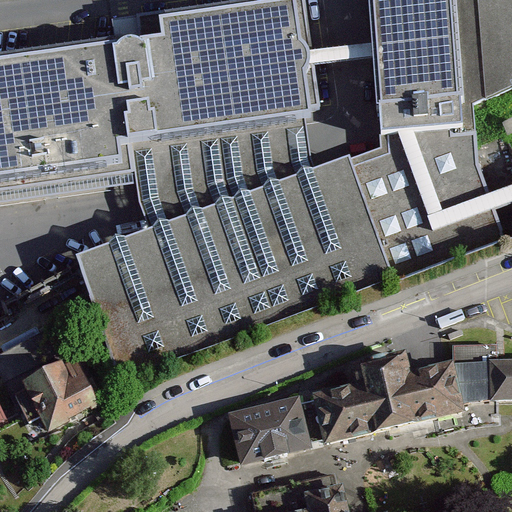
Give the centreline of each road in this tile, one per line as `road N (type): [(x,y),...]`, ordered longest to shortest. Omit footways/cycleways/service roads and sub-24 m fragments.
road 1 (residential): [(48,511),(104,459),(186,410),(511,276)]
road 2 (unknown): [(0,266),(340,130),(324,0)]
